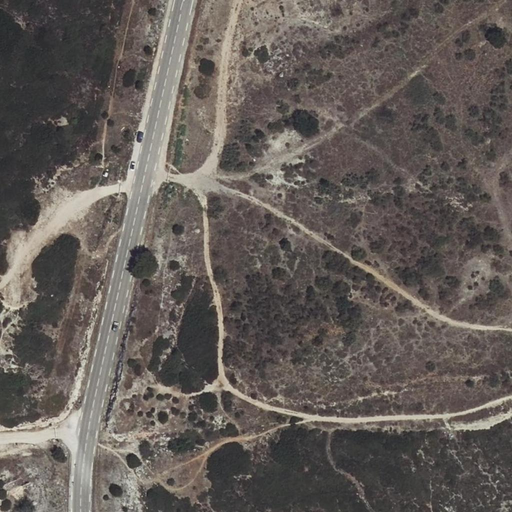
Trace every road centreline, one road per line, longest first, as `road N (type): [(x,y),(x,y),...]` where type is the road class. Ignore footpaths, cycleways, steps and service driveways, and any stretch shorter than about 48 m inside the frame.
road 1 (track): [(511,398),(466,412),(322,415),(256,401),(225,380),(218,355),(204,194),(169,177),(142,181)]
road 2 (tertiary): [(183,0),(88,431),(80,511)]
road 3 (track): [(169,177),(199,176),(283,214),(454,323),(511,326)]
road 4 (track): [(199,176),(215,151),(238,0)]
road 5 (track): [(0,284),(54,217),(99,191),(142,181)]
